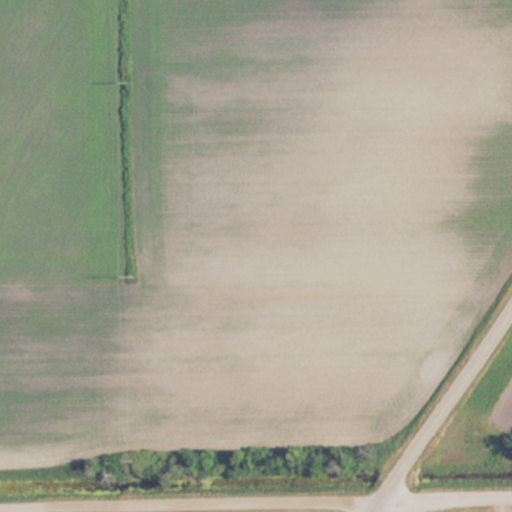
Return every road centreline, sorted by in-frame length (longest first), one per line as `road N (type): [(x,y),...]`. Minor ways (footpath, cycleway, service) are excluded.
road 1 (residential): [(0,508),(511,495)]
road 2 (residential): [(380,511),(511,311)]
